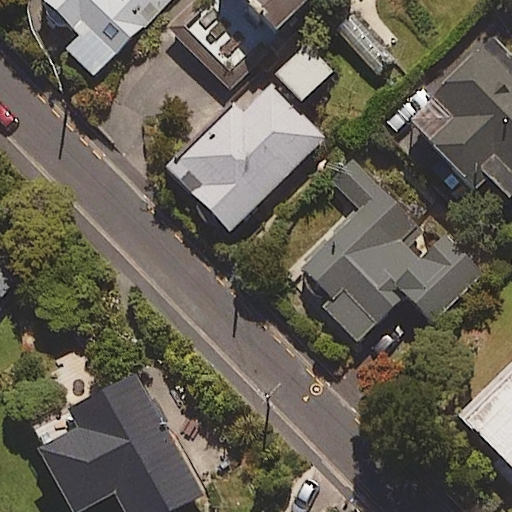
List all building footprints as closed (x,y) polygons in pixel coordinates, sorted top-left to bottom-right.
[(54,0),(47,8),(83,42),(70,56),(99,83),(174,0),(54,0)] [(242,0),(286,40),(323,0),(242,0)] [(267,41),(222,2),(191,39),(236,77),(267,41)] [(511,64),(492,45),(457,82),(463,88),(442,110),(418,136),(481,196),(492,185),(511,203),(511,64)] [(334,78),(309,52),(279,82),(304,108),(334,78)] [(260,79),(169,176),(234,237),(325,141),(260,79)] [(421,232),(357,166),(335,187),(361,213),(300,273),(333,306),(326,313),(360,348),(408,300),(435,327),(485,278),(449,242),(422,268),(403,250),(421,232)] [(511,377),(465,423),(511,470),(511,377)] [(188,511),(205,503),(139,385),(72,422),(80,436),(43,456),(74,511),(105,511),(120,504),(124,511),(188,511)]
